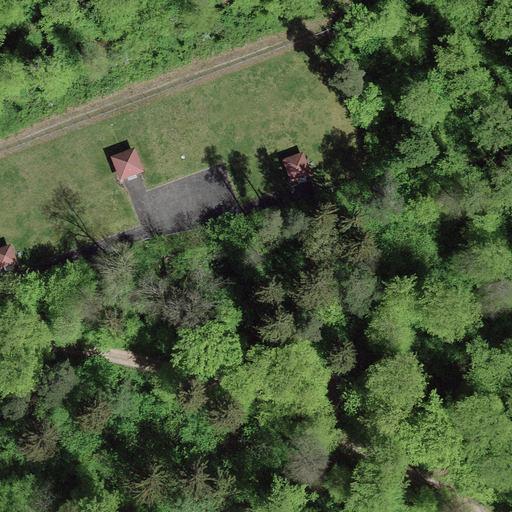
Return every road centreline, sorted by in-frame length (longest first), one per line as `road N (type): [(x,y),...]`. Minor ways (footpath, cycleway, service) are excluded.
road 1 (track): [(469,511),(322,431),(0,333)]
road 2 (track): [(0,277),(237,215),(364,172)]
road 3 (track): [(349,8),(0,140)]
